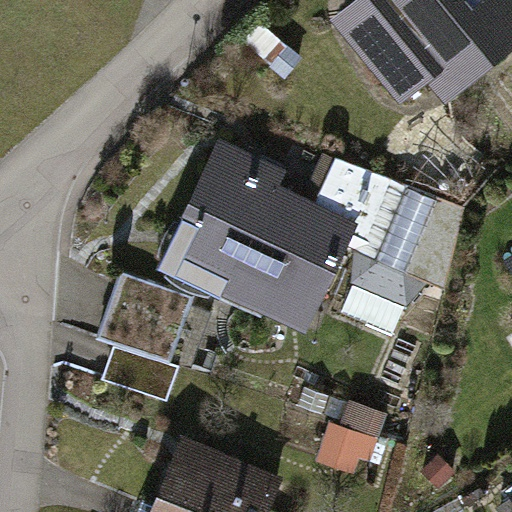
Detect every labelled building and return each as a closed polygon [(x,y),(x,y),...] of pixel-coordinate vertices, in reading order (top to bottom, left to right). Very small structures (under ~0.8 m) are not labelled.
[(511,0),(357,0),(342,12),(412,100),(442,76),(456,94),(511,50),(511,0)] [(322,196),(218,149),(164,265),(305,330),(348,237),(361,243),(361,278),(412,302),(426,273),(455,287),(467,208),(343,151),(322,196)] [(192,298),(125,271),(101,332),(122,340),(107,377),(171,403),(187,363),(169,355),(192,298)] [(324,455),(374,470),(392,410),(343,395),(324,455)] [(268,511),(285,471),(188,432),(155,511),(268,511)]
